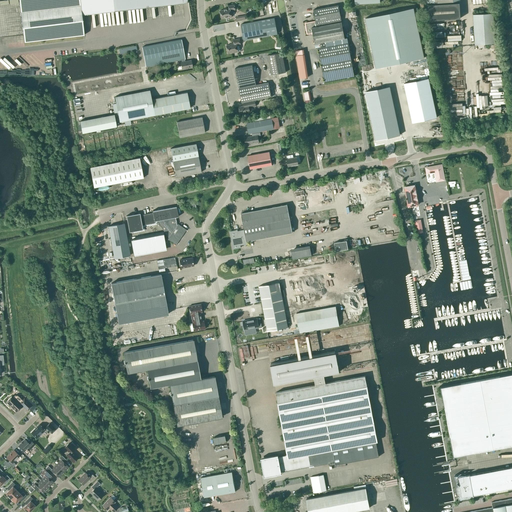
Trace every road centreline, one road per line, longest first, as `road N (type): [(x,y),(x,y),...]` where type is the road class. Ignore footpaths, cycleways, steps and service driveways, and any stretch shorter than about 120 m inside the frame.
road 1 (unclassified): [(259,511),(206,232),(232,187)]
road 2 (unclassified): [(232,187),(475,146),(489,158),(496,196)]
road 3 (unclassified): [(233,181),(201,0)]
road 4 (unknown): [(213,87),(115,90),(90,117)]
road 5 (unclassified): [(105,216),(233,181)]
